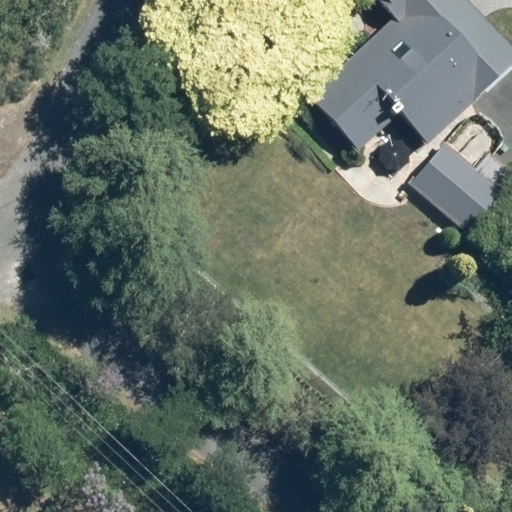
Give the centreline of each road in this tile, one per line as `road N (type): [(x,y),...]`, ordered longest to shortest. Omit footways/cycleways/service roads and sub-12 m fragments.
road 1 (residential): [(320,511),(33,253)]
road 2 (residential): [(123,0),(33,253)]
